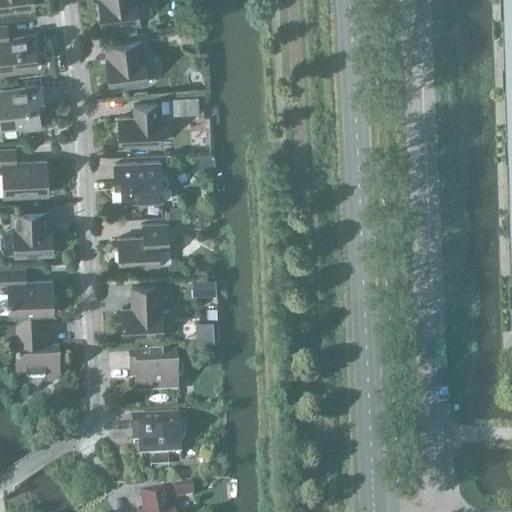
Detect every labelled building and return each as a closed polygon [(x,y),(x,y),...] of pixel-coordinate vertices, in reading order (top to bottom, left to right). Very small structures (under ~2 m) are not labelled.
[(0,0),(0,10),(33,6),(31,0),(0,0)] [(101,0),(102,4),(99,5),(102,27),(139,22),(136,0),(101,0)] [(511,0),(501,0),(511,316),(511,0)] [(0,24),(0,72),(37,67),(32,34),(8,37),(6,24),(0,24)] [(107,45),(109,64),(107,64),(110,87),(147,81),(141,40),(107,45)] [(0,127),(23,125),(23,129),(40,127),(38,109),(44,109),(41,84),(0,88),(0,127)] [(173,111),(183,112),(184,96),(173,95),(173,111)] [(197,96),(184,97),(184,113),(198,112),(197,96)] [(134,116),(118,117),(119,145),(159,143),(157,103),(133,104),(134,116)] [(0,148),(0,162),(2,162),(3,196),(47,193),(46,160),(15,161),(14,148),(0,148)] [(162,199),(161,187),(164,186),(166,184),(167,181),(167,178),(166,176),(164,174),(161,174),(160,161),(114,163),(115,188),(121,188),(122,201),(162,199)] [(13,212),(14,254),(52,252),(51,230),(48,230),(47,210),(13,212)] [(167,222),(143,224),(143,236),(117,237),(119,265),(159,263),(158,247),(168,246),(167,222)] [(0,268),(0,282),(7,282),(9,315),(53,313),(53,309),(57,309),(56,294),(52,294),(51,280),(25,281),(24,267),(0,268)] [(182,288),(196,287),(195,273),(159,275),(160,300),(183,299),(182,288)] [(213,277),(202,278),(203,293),(214,292),(213,277)] [(121,308),(122,339),(162,337),(161,306),(159,306),(158,285),(130,286),(132,308),(121,308)] [(212,321),(196,322),(197,344),(214,342),(212,321)] [(15,353),(16,386),(28,385),(29,389),(33,391),(37,391),(41,389),(42,385),(58,384),(57,351),(44,352),(43,331),(4,332),(4,347),(16,347),(16,353),(15,353)] [(175,353),(129,356),(130,380),(136,380),(137,394),(177,392),(176,379),(179,378),(181,376),(182,373),(182,371),(180,368),(178,367),(176,366),(175,353)] [(178,429),(178,416),(132,418),(133,443),(139,443),(140,458),(180,456),(179,441),(182,441),(184,439),(185,436),(185,433),(183,431),(181,429),(178,429)] [(174,487),(176,500),(192,497),(190,485),(174,487)] [(140,494),(143,511),(171,511),(172,511),(168,511),(163,490),(140,494)]
